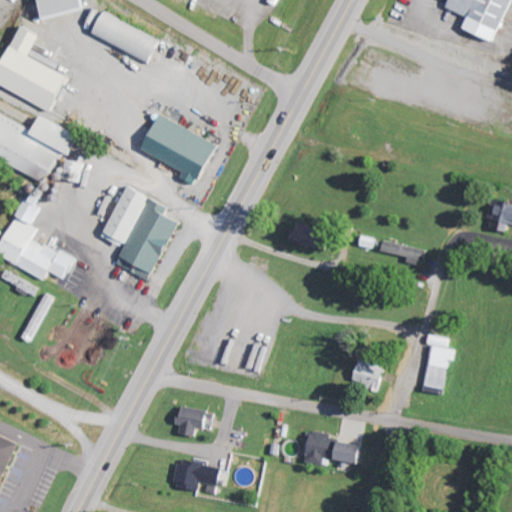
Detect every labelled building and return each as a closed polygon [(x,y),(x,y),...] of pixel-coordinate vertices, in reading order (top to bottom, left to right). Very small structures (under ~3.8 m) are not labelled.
[(91,13),(89,0),(43,0),(45,18),(91,13)] [(511,0),(456,0),(452,9),(469,17),(464,28),(498,43),(511,7),(511,0)] [(157,64),(168,41),(108,13),(97,36),(157,64)] [(49,116),(43,130),(0,110),(0,157),(57,182),(70,151),(81,155),(90,134),(49,116)] [(190,170),(186,177),(205,186),(225,144),(164,114),(147,149),(190,170)] [(185,220),(172,215),(176,204),(133,186),(111,238),(129,246),(121,265),(159,281),(185,220)] [(38,238),(43,228),(39,225),(52,198),(43,193),(39,202),(31,197),(2,255),(51,279),(54,273),(70,281),(81,260),(38,238)] [(511,223),(511,201),(497,200),(493,228),(511,231),(511,223)] [(298,240),(329,251),(336,233),(304,222),(298,240)] [(410,260),(427,264),(431,250),(389,239),(386,250),(410,257),(410,260)] [(41,297),(45,288),(9,271),(5,279),(41,297)] [(38,340),(59,297),(51,293),(29,336),(38,340)] [(457,350),(451,348),(452,339),(432,336),(430,345),(433,345),(425,391),(445,395),(450,359),(456,360),(457,350)] [(358,382),(386,386),(389,365),(361,361),(358,382)] [(181,433),(200,436),(202,427),(211,429),(214,411),(187,405),(181,433)] [(311,462),(327,465),(328,458),(365,465),(368,445),(334,439),(335,433),(317,430),(311,462)] [(0,493),(21,442),(0,432),(0,493)] [(203,491),(204,483),(224,487),(227,468),(185,459),(180,487),(203,491)]
